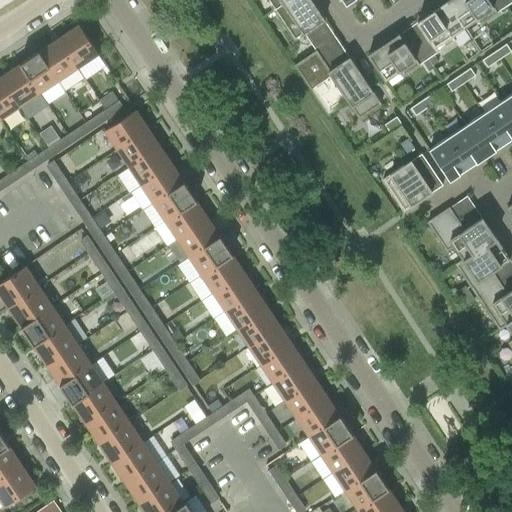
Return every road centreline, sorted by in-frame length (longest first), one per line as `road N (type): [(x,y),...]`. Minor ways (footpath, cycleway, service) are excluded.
road 1 (residential): [(452,511),(113,0)]
road 2 (residential): [(0,367),(95,511)]
